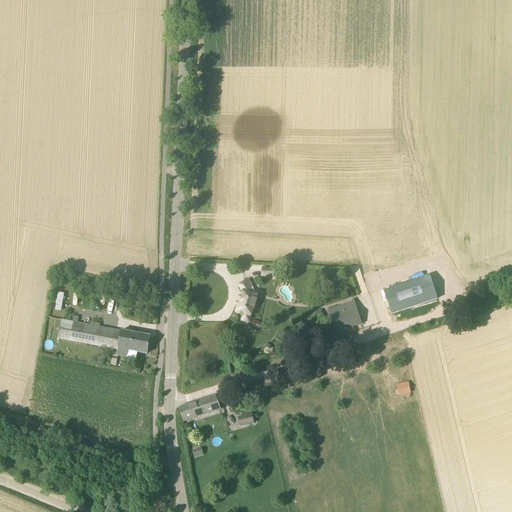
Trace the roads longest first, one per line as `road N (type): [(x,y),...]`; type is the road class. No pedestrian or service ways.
road 1 (tertiary): [(182,511),(171,412),(185,0)]
road 2 (track): [(511,297),(171,412)]
